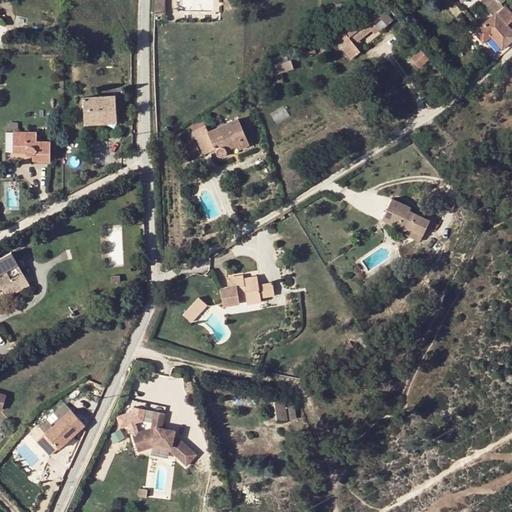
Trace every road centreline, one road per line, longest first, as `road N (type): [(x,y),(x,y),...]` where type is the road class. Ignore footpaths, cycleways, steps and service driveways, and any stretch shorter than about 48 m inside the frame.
road 1 (residential): [(511,49),(421,122),(150,286)]
road 2 (track): [(129,351),(279,381),(306,416),(334,511)]
road 3 (residential): [(57,511),(151,305),(150,286)]
road 4 (residential): [(0,233),(147,154)]
road 5 (track): [(371,511),(511,437)]
road 6 (residential): [(147,154),(146,0)]
road 7 (residential): [(150,286),(147,154)]
